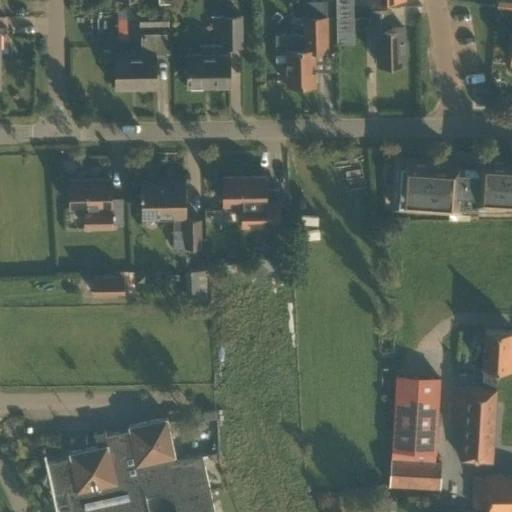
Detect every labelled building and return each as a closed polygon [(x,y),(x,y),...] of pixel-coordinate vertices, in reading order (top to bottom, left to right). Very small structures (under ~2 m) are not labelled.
[(304,33),(276,33),(276,52),(286,52),(286,61),(287,67),(283,67),(283,80),(287,80),(287,84),(315,83),(315,71),(314,50),(321,50),(328,50),(327,15),(323,16),(322,0),(303,0),(303,16),(304,33)] [(338,1),(337,2),(337,18),(353,17),(353,8),(353,1),(338,1)] [(237,15),(236,6),(233,5),(223,5),(224,15),(223,15),(223,44),(199,44),(199,53),(187,53),(187,85),(229,85),(229,45),(241,45),(241,15),(237,15)] [(377,63),(404,62),(403,27),(389,27),(389,8),(371,9),(372,28),(377,28),(377,63)] [(139,26),(169,25),(168,11),(139,11),(139,26)] [(353,17),(337,18),(337,34),(353,33),(353,17)] [(155,55),(166,54),(166,32),(141,33),(142,54),(115,54),(116,86),(156,86),(155,55)] [(511,160),(480,158),(480,159),(458,157),(457,165),(399,161),(396,204),(455,208),(478,209),(478,202),(511,203),(511,160)] [(158,177),(141,178),(142,182),(142,215),(173,214),(173,228),(185,228),(185,246),(201,246),(200,218),(185,218),(185,214),(185,177),(185,174),(158,174),(158,177)] [(277,188),(265,188),(265,176),(223,176),(223,204),(241,204),(241,224),(277,224),(277,188)] [(112,227),(111,222),(123,222),(122,197),(111,197),(110,178),(68,179),(69,207),(84,207),(84,228),(112,227)] [(285,264),(285,248),(261,248),(261,270),(275,270),(275,283),(293,283),(293,269),(282,269),(282,264),(285,264)] [(208,301),(207,268),(184,269),(185,302),(208,301)] [(123,294),(123,289),(122,276),(92,276),(93,294),(123,294)] [(511,337),(511,329),(484,328),(482,367),(483,367),(482,387),(453,385),(450,423),(462,424),(460,459),(492,461),(496,387),(495,387),(496,367),(510,368),(511,337)] [(436,453),(440,376),(394,374),(391,450),(390,458),(388,485),(440,488),(441,461),(435,460),(434,453),(436,453)] [(216,417),(214,409),(203,411),(204,419),(216,417)] [(128,425),(129,429),(105,434),(106,443),(69,452),(70,457),(47,462),(47,461),(46,462),(48,471),(42,481),(51,486),(53,496),(54,496),(54,495),(71,492),(75,509),(69,510),(69,511),(214,511),(202,455),(174,461),(173,456),(175,456),(167,417),(128,425)] [(484,511),(511,511),(511,476),(503,476),(503,475),(484,475),(484,477),(472,477),(473,506),(485,506),(484,511)] [(338,496),(325,498),(327,511),(338,511),(341,511),(338,496)] [(370,499),(369,511),(383,511),(384,499),(370,499)]
